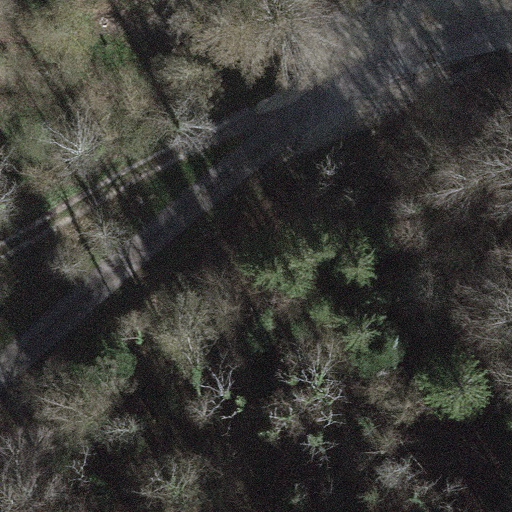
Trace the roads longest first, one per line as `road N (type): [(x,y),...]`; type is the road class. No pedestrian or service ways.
road 1 (unclassified): [(382,70),(0,395)]
road 2 (track): [(0,262),(273,108),(326,83),(382,70)]
road 3 (unclassified): [(382,70),(416,44),(511,1)]
